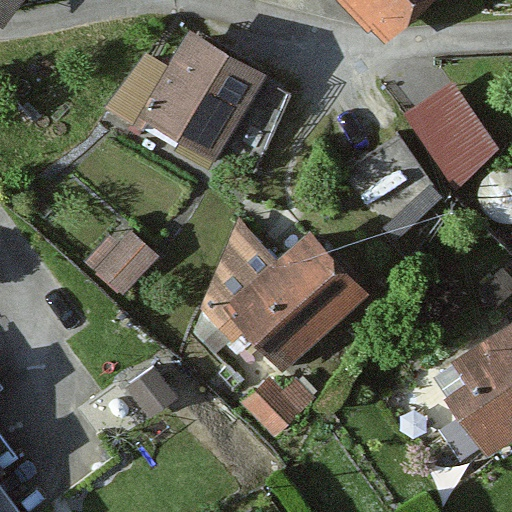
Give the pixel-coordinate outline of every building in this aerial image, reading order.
[(413,0),(330,0),(373,42),(413,0)] [(257,84),(177,38),(158,71),(134,58),(98,121),(201,181),(257,84)] [(455,66),(402,102),(456,178),(508,142),(455,66)] [(263,261),(232,230),(190,326),(208,345),(225,329),(271,376),(350,299),(288,236),(263,261)] [(149,259),(123,239),(114,249),(104,240),(79,271),(115,301),(149,259)] [(511,429),(511,359),(491,331),(441,368),(454,385),(432,402),(474,458),(511,429)] [(273,397),(260,382),(236,404),(268,439),(306,405),(287,384),(273,397)]
